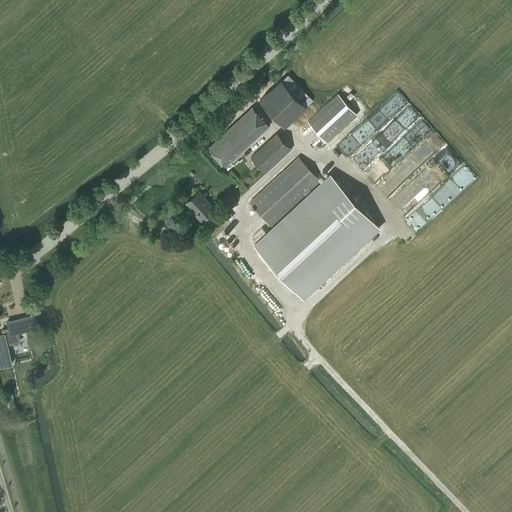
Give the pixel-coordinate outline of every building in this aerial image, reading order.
[(287,75),(260,101),(284,128),(312,101),(287,75)] [(337,94),(308,122),(327,142),(356,115),(337,94)] [(225,167),(269,126),(253,108),(209,149),(225,167)] [(266,173),(291,150),(277,134),(251,158),(266,173)] [(272,226),(321,181),(299,158),(251,203),(272,226)] [(255,246),(304,298),(380,226),(331,174),(255,246)] [(389,176),(378,186),(386,195),(397,186),(389,176)] [(201,222),(215,209),(199,192),(186,204),(199,218),(199,219),(201,222)] [(0,367),(11,364),(6,343),(17,341),(15,332),(36,327),(33,315),(7,321),(8,328),(1,329),(2,334),(0,334),(0,367)]
